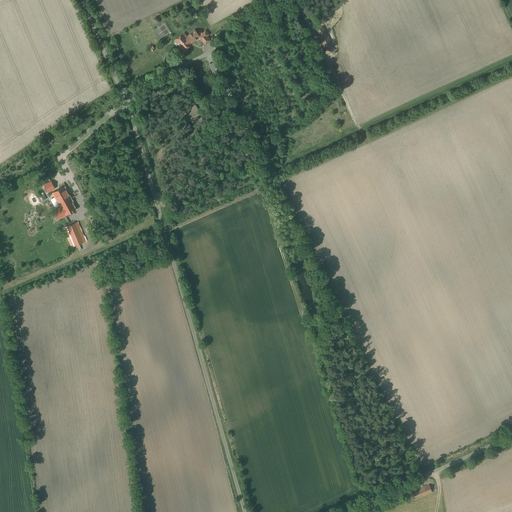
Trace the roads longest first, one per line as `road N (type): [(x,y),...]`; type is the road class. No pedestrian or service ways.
road 1 (unclassified): [(244,511),(121,87),(83,0)]
road 2 (unclassified): [(349,511),(511,437)]
road 3 (track): [(296,0),(368,139)]
